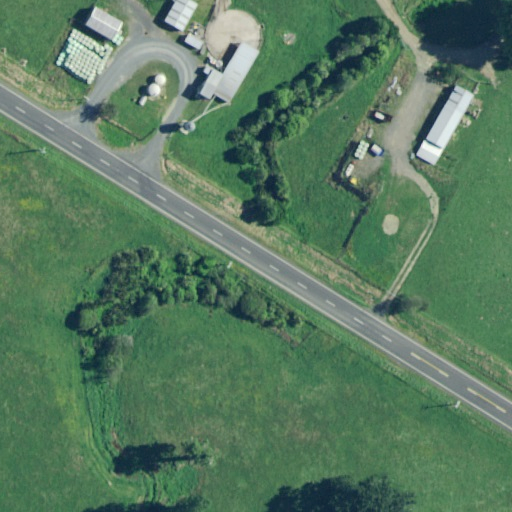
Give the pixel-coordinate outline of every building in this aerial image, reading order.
[(196,5),(188,0),(175,0),(163,21),(181,31),(196,5)] [(120,24),(94,7),(83,24),(110,41),(120,24)] [(202,41),(188,34),(184,43),(198,50),(202,41)] [(257,53),(241,43),(229,63),(214,54),(203,72),(209,75),(198,94),(207,99),(211,93),(228,103),(257,53)] [(169,78),(160,71),(145,91),(154,98),(169,78)] [(472,96),(455,86),(416,155),(433,165),(472,96)] [(195,125),(184,118),(177,129),(188,136),(195,125)]
